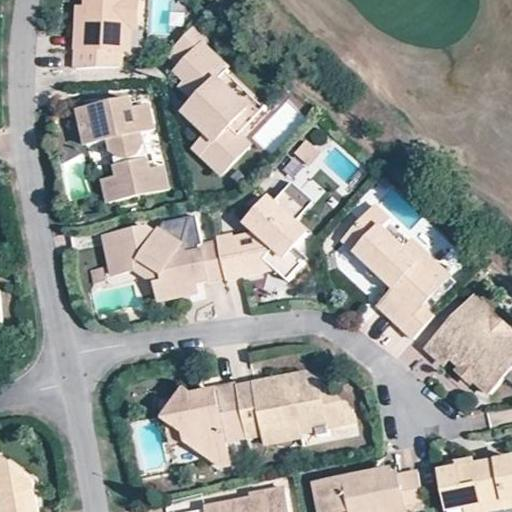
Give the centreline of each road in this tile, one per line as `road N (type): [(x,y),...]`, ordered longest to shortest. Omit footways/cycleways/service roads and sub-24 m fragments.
road 1 (residential): [(58,346),(276,316),(324,322),(377,363),(412,407)]
road 2 (residential): [(24,0),(19,136),(58,346)]
road 3 (residential): [(65,381),(93,511)]
